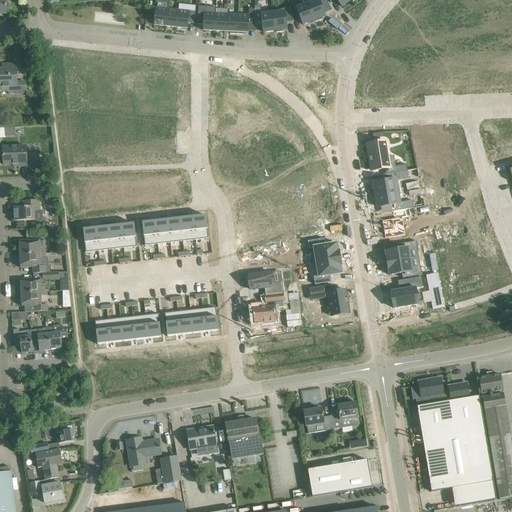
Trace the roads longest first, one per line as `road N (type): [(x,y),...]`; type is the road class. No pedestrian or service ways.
road 1 (residential): [(236,391),(219,221),(194,160),(195,49)]
road 2 (residential): [(380,367),(341,120)]
road 3 (unclassified): [(79,511),(97,418),(236,391)]
road 4 (residential): [(43,30),(195,49)]
road 5 (residential): [(195,49),(348,56)]
road 6 (unclassified): [(405,511),(380,367)]
road 7 (unclassified): [(236,391),(380,367)]
road 8 (residential): [(511,251),(470,115)]
road 9 (unclassified): [(380,367),(511,343)]
road 10 (residential): [(341,120),(470,115)]
road 11 (residential): [(4,368),(0,247)]
